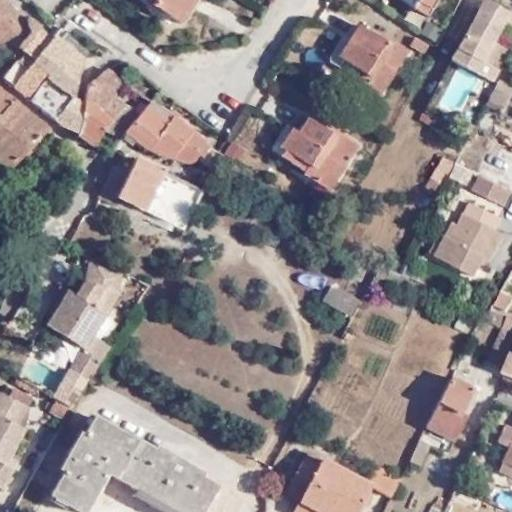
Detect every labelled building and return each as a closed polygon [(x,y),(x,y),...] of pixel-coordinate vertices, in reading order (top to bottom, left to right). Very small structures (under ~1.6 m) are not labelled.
[(24,18),(4,0),(0,0),(0,33),(19,51),(13,57),(17,61),(2,79),(26,99),(46,75),(30,63),(35,56),(43,47),(49,40),(38,31),(42,27),(28,15),(24,18)] [(189,0),(144,0),(148,2),(146,6),(175,24),(189,0)] [(438,0),(417,0),(412,9),(428,18),(438,0)] [(511,13),(488,0),(487,0),(453,60),(493,82),(511,49),(511,27),(506,24),(511,13)] [(406,51),(387,37),(383,42),(358,25),(337,55),(367,75),(362,82),(378,92),(406,51)] [(0,33),(0,45),(13,57),(19,51),(0,33)] [(430,46),(415,37),(410,45),(423,54),(430,46)] [(55,57),(43,47),(35,56),(49,65),(55,57)] [(88,83),(79,133),(97,144),(106,131),(124,103),(118,97),(130,84),(106,68),(88,83)] [(64,125),(72,98),(46,75),(26,99),(64,125)] [(500,110),(511,89),(511,84),(498,77),(484,102),(486,103),(500,110)] [(0,166),(4,170),(46,128),(0,89),(0,166)] [(174,116),(151,97),(138,114),(123,133),(144,149),(147,147),(174,116)] [(106,131),(119,138),(123,133),(138,114),(124,103),(106,131)] [(193,130),(174,116),(147,147),(154,151),(160,154),(171,157),(193,130)] [(355,144),(334,132),(331,136),(304,120),(296,132),(290,128),(277,148),(316,172),(311,179),(327,190),(355,144)] [(466,122),(462,131),(470,135),(474,126),(466,122)] [(511,133),(503,129),(489,156),(511,168),(511,133)] [(207,140),(193,130),(171,157),(189,159),(195,156),(207,140)] [(207,154),(212,147),(209,145),(203,153),(207,154)] [(203,160),(213,167),(218,161),(223,164),(227,156),(212,147),(207,154),(203,160)] [(434,190),(453,158),(443,152),(424,184),(434,190)] [(134,156),(128,167),(117,193),(140,205),(183,225),(200,186),(134,156)] [(100,168),(93,180),(102,185),(117,193),(128,167),(109,167),(106,171),(100,168)] [(509,188),(482,174),(474,188),(501,202),(509,188)] [(117,193),(102,185),(97,196),(112,204),(117,193)] [(452,236),(448,234),(438,253),(476,274),(483,261),(486,255),(491,258),(504,232),(495,227),(501,215),(471,200),(452,236)] [(438,253),(448,234),(443,231),(432,250),(438,253)] [(139,245),(125,272),(138,280),(153,253),(139,245)] [(72,293),(104,313),(113,284),(115,284),(119,270),(90,254),(82,279),(72,293)] [(487,264),(491,258),(486,255),(483,261),(487,264)] [(323,297),(353,313),(362,297),(333,280),(323,297)] [(47,301),(54,307),(66,288),(58,284),(47,301)] [(113,284),(104,313),(116,293),(115,284),(113,284)] [(69,362),(87,373),(105,340),(93,332),(104,313),(72,293),(66,288),(54,307),(44,323),(80,346),(69,362)] [(500,289),(492,303),(504,309),(511,296),(500,289)] [(511,316),(507,315),(486,361),(508,370),(511,372),(511,316)] [(105,340),(87,373),(89,375),(109,342),(105,340)] [(471,388),(449,376),(423,427),(449,441),(462,418),(458,414),(471,388)] [(476,390),(471,388),(458,414),(462,418),(476,390)] [(13,389),(9,395),(25,404),(29,398),(13,389)] [(0,487),(0,488),(13,467),(6,463),(10,455),(24,428),(17,424),(27,405),(25,404),(9,395),(0,390),(0,487)] [(47,409),(63,417),(70,404),(55,396),(47,409)] [(121,429),(94,415),(50,494),(81,511),(84,511),(108,473),(178,511),(201,511),(218,485),(185,465),(186,460),(175,454),(171,459),(134,437),(137,432),(124,425),(121,429)] [(511,426),(499,421),(491,439),(507,448),(497,469),(511,476),(511,426)] [(417,441),(406,461),(419,467),(424,455),(428,446),(417,441)] [(296,500),(315,510),(337,468),(304,451),(281,492),(296,500)] [(6,463),(13,467),(17,460),(10,455),(6,463)] [(366,486),(388,498),(397,478),(369,463),(368,468),(362,481),(367,484),(366,486)] [(318,511),(353,511),(366,486),(367,484),(362,481),(337,468),(315,510),(318,511)] [(449,495),(473,506),(478,496),(454,484),(454,485),(450,494),(449,495)] [(291,511),(293,511),(314,511),(315,510),(296,500),(291,511)]
